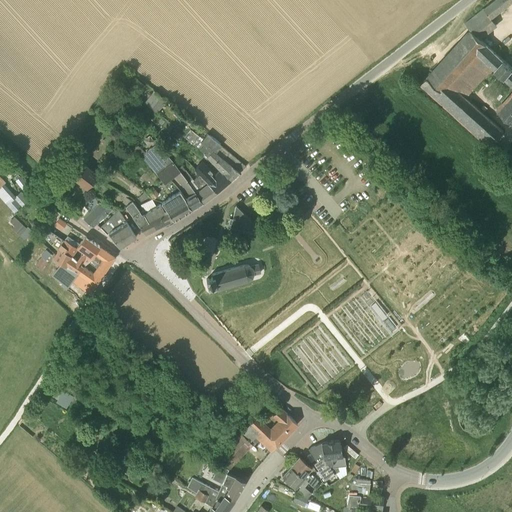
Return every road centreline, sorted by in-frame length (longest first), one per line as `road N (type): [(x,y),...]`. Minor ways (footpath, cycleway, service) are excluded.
road 1 (tertiary): [(135,250),(216,202),(471,0)]
road 2 (tertiary): [(313,421),(135,250)]
road 3 (tertiary): [(135,250),(123,254),(62,208),(0,140)]
road 4 (tertiary): [(511,440),(489,465),(461,478),(396,473)]
road 5 (unclassified): [(234,511),(313,421)]
